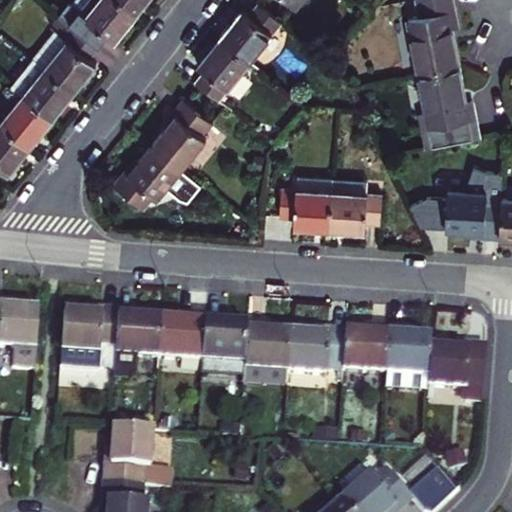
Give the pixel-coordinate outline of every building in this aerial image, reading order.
[(129,30),(144,11),(129,0),(101,0),(91,13),(77,2),(67,14),(103,43),(113,31),(121,39),(129,30)] [(91,13),(101,0),(78,0),(77,2),(91,13)] [(129,0),(144,11),(153,0),(129,0)] [(280,0),(293,10),(300,0),(280,0)] [(410,22),(401,24),(411,79),(449,71),(444,43),(442,33),(448,32),(441,0),(439,0),(407,6),(410,22)] [(282,26),(257,7),(245,22),(237,16),(228,29),(215,44),(248,70),(282,26)] [(95,53),(103,43),(67,14),(58,26),(62,29),(40,56),(81,90),(93,76),(104,61),(95,53)] [(248,70),(215,44),(204,59),(194,71),(201,77),(189,92),(214,112),(248,70)] [(18,83),(29,90),(60,116),(69,105),(81,90),(40,56),(18,83)] [(454,95),(449,71),(411,79),(419,118),(412,120),(418,154),(472,143),(465,105),(456,107),(454,95)] [(29,90),(6,118),(38,142),(48,130),(60,116),(29,90)] [(159,141),(149,156),(179,178),(202,148),(198,146),(210,129),(178,106),(163,126),(154,138),(159,141)] [(26,157),(38,142),(6,118),(0,113),(0,158),(15,171),(26,157)] [(155,210),(179,178),(149,156),(137,170),(131,166),(127,172),(107,198),(138,221),(150,206),(155,210)] [(496,242),(498,203),(498,178),(467,172),(465,196),(446,194),(443,232),(464,233),(482,234),(481,242),(496,242)] [(322,234),(326,180),(292,177),(290,191),(276,190),(273,220),(289,221),(288,231),(302,232),(322,234)] [(362,183),(326,180),(322,234),(341,235),(357,237),(358,225),(375,227),(377,200),(361,198),(362,183)] [(511,204),(498,203),(496,242),(510,244),(511,243),(511,204)] [(472,241),(481,242),(482,234),(464,233),(464,241),(472,241)] [(2,306),(4,297),(0,296),(0,345),(13,346),(12,367),(33,369),(38,308),(16,307),(2,306)] [(16,298),(4,297),(2,306),(16,307),(16,298)] [(96,315),(97,307),(88,306),(84,306),(83,314),(96,315)] [(116,368),(117,357),(120,309),(97,307),(96,315),(83,314),(66,313),(62,365),(116,368)] [(161,360),(164,320),(146,318),(138,318),(139,310),(120,309),(117,357),(116,368),(115,379),(136,381),(137,358),(161,360)] [(143,310),(139,310),(138,318),(146,318),(147,311),(143,310)] [(174,321),(164,320),(161,360),(204,363),(207,315),(181,313),(181,321),(174,321)] [(207,315),(204,363),(247,366),(250,326),(233,325),(225,324),(226,317),(207,315)] [(230,317),(226,317),(225,324),(233,325),(233,317),(230,317)] [(269,328),(250,326),(247,366),(247,374),(289,377),(292,337),(277,336),(269,336),(269,328)] [(367,335),(360,334),(346,333),(343,372),(386,375),(389,328),(368,327),(367,335)] [(273,328),(269,328),(269,336),(277,336),(278,328),(273,328)] [(389,328),(386,375),(385,389),(429,392),(429,391),(430,378),(432,351),(433,339),(421,339),(414,338),(414,331),(389,328)] [(314,331),(313,339),(327,340),(328,332),(321,332),(314,331)] [(313,339),(292,337),(289,377),(326,380),(327,371),(343,372),(346,333),(328,332),(327,340),(313,339)] [(457,353),(432,351),(430,378),(429,391),(467,393),(466,404),(483,405),(485,348),(469,347),(469,353),(457,353)] [(203,377),(246,381),(247,366),(204,363),(203,377)] [(429,401),(466,404),(467,393),(429,391),(429,392),(429,401)] [(113,469),(106,469),(105,484),(147,487),(148,472),(153,472),(155,433),(115,430),(114,445),(113,453),(113,469)] [(389,511),(400,503),(405,509),(413,501),(422,511),(440,511),(461,493),(441,469),(414,491),(391,466),(378,478),(374,474),(345,499),(358,511),(389,511)] [(110,511),(149,511),(150,507),(146,506),(147,487),(105,484),(104,502),(111,503),(110,511)] [(358,511),(345,499),(330,511),(358,511)] [(401,511),(405,509),(400,503),(389,511),(401,511)]
